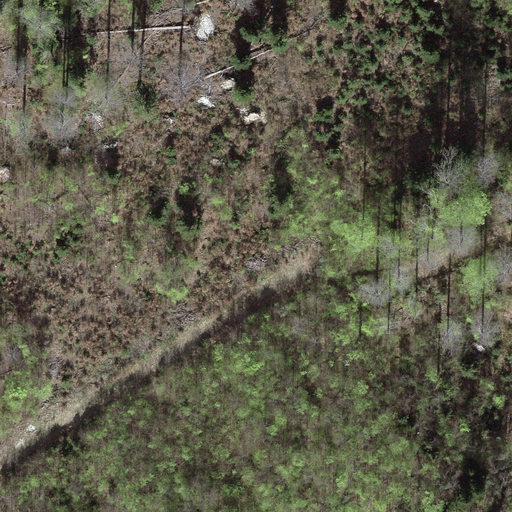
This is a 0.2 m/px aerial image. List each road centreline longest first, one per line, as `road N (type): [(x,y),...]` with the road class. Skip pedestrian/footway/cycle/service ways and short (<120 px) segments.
road 1 (track): [(290,274),(0,465)]
road 2 (track): [(511,232),(390,290)]
